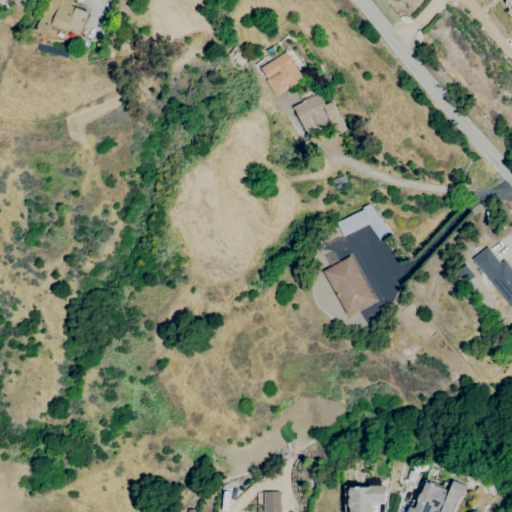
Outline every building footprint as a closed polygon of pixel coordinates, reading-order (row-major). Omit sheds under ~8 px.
[(75,44),(88,12),(69,5),(71,0),(44,0),(34,29),(75,44)] [(511,0),(504,0),(503,8),(511,19),(511,18),(511,0)] [(275,96),(302,80),(285,52),(258,68),(275,96)] [(331,101),(323,104),(319,94),(292,106),(305,134),(329,123),(334,134),(344,130),(331,101)] [(368,224),(376,240),(387,234),(372,204),(335,222),(342,236),(368,224)] [(488,246),(501,262),(505,259),(511,267),(511,308),(473,259),(488,246)] [(374,301),(349,256),(322,271),(346,316),(374,301)] [(426,481),(449,490),(453,480),(467,486),(462,497),(457,495),(450,511),(437,511),(433,511),(432,511),(407,511),(410,506),(415,508),(426,481)] [(351,511),(372,511),(372,502),(385,502),(385,485),(369,485),(369,487),(351,487),(351,511)] [(264,511),(264,492),(280,491),(280,511),(264,511)]
